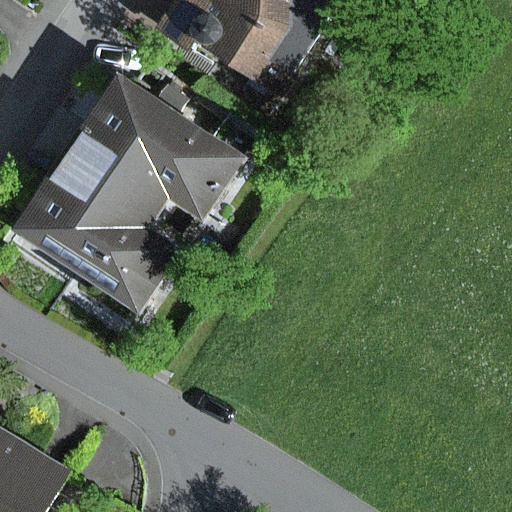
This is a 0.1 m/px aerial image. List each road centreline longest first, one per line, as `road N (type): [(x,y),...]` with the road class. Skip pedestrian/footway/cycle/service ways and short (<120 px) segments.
road 1 (residential): [(0,318),(235,456)]
road 2 (residential): [(108,0),(0,161)]
